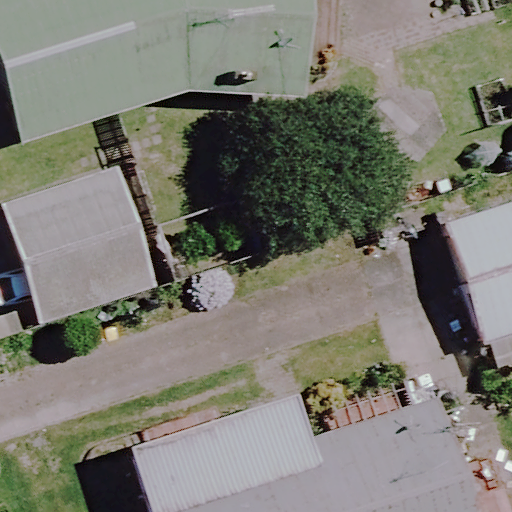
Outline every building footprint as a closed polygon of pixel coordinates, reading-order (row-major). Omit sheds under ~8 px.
[(0,0),(0,150),(309,67),(291,0),(0,0)] [(418,104),(344,109),(348,174),(422,169),(418,104)] [(134,295),(101,179),(0,207),(0,275),(15,329),(134,295)] [(511,368),(511,206),(429,232),(475,380),(511,368)] [(448,511),(415,408),(287,448),(275,409),(110,461),(126,511),(448,511)]
